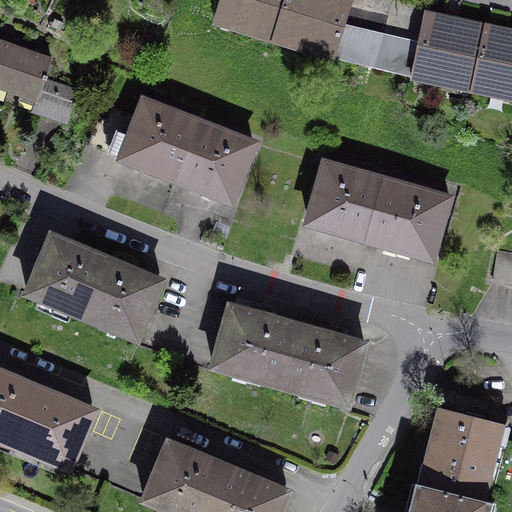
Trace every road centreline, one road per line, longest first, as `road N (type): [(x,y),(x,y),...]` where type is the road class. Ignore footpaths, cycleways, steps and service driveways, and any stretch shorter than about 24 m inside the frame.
road 1 (residential): [(0,183),(251,281),(430,333)]
road 2 (residential): [(340,511),(430,333)]
